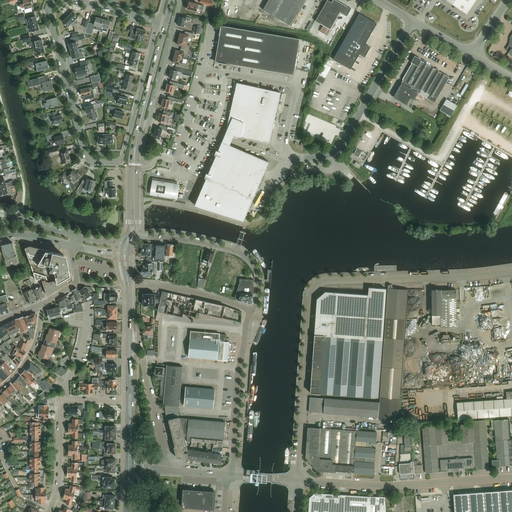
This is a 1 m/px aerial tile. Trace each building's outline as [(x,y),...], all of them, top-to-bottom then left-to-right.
[(33,5),(31,0),(25,0),(20,1),(22,11),(30,9),(29,6),(33,5)] [(268,0),(263,10),(291,26),(305,0),(268,0)] [(347,16),(351,9),(335,0),(333,0),(332,2),(327,0),(315,21),(323,26),(330,30),(340,12),(347,16)] [(445,0),(466,14),(475,0),(445,0)] [(187,5),(187,8),(187,9),(196,12),(197,8),(203,10),(204,6),(198,4),(189,2),(188,5),(187,5)] [(85,33),(88,21),(84,20),(83,26),(81,26),(78,23),(75,20),(78,17),(73,12),(68,17),(85,33)] [(351,69),(353,66),(359,54),(365,57),(370,48),(365,45),(376,24),(359,14),(335,56),(333,60),(351,69)] [(27,25),(30,25),(37,23),(35,16),(25,19),(26,22),(27,25)] [(190,21),(191,18),(186,17),(186,18),(180,16),(177,24),(184,26),(186,20),(190,21)] [(79,35),(85,33),(68,17),(63,22),(68,27),(71,24),(74,27),(75,32),(71,33),(72,35),(72,37),(79,35)] [(100,31),(103,20),(96,18),(94,24),(88,23),(86,33),(92,35),(93,29),(100,31)] [(111,29),(113,22),(103,20),(100,31),(100,32),(102,33),(103,31),(107,32),(108,28),(111,29)] [(32,32),(32,31),(33,33),(35,32),(35,31),(39,30),(37,23),(30,25),(32,32)] [(144,37),(146,31),(134,28),(134,27),(131,26),(130,32),(133,32),(132,36),(135,37),(135,39),(135,40),(140,41),(141,36),(144,37)] [(293,75),(300,39),(221,26),(215,62),(227,64),(293,75)] [(313,27),(310,32),(318,35),(320,30),(313,27)] [(192,39),(193,34),(185,31),(184,34),(180,33),(179,39),(188,41),(188,38),(192,39)] [(187,45),(188,41),(179,39),(177,45),(181,46),(181,49),(189,51),(190,46),(187,45)] [(33,49),(43,46),(41,40),(28,43),(29,46),(32,45),(33,49)] [(70,51),(77,49),(77,46),(79,46),(78,42),(76,42),(69,44),(70,51)] [(140,53),(136,52),(136,51),(134,51),(133,52),(132,51),(129,51),(129,50),(128,50),(129,47),(120,44),(119,47),(121,48),(126,49),(125,53),(128,53),(127,57),(138,60),(140,53)] [(43,46),(33,49),(34,52),(37,51),(38,55),(39,56),(41,55),(41,54),(45,53),(43,46)] [(83,57),(82,51),(78,52),(77,49),(70,51),(72,58),(75,58),(76,59),(83,57)] [(188,56),(189,51),(181,49),(180,51),(176,50),(174,56),(183,58),(184,55),(188,56)] [(182,63),(183,58),(174,56),(172,63),(176,64),(175,67),(185,69),(187,64),(182,63)] [(136,67),(138,60),(127,57),(126,60),(127,61),(126,64),(130,65),(129,66),(132,67),(132,66),(136,67)] [(418,93),(428,99),(434,103),(449,77),(415,57),(402,79),(403,80),(393,97),(410,107),(418,93)] [(328,59),(325,64),(331,68),(334,62),(328,59)] [(36,61),(29,63),(30,66),(36,64),(38,71),(48,68),(47,61),(38,64),(37,61),(36,61)] [(77,75),(83,74),(84,74),(87,74),(86,72),(89,71),(86,61),(80,63),(81,67),(75,69),(77,75)] [(325,64),(319,75),(325,78),(331,68),(325,64)] [(182,72),(182,69),(175,67),(174,70),(171,69),(169,77),(175,79),(177,71),(182,72)] [(125,81),(132,83),(134,76),(123,73),(123,76),(126,77),(125,81)] [(99,74),(90,77),(92,84),(101,81),(99,74)] [(319,75),(315,80),(323,84),(326,79),(325,78),(319,75)] [(45,78),(44,77),(27,81),(29,87),(42,84),(44,91),(53,89),(51,80),(47,81),(46,78),(45,78)] [(130,90),(132,83),(125,81),(121,80),(120,83),(124,84),(123,88),(124,88),(123,89),(126,90),(126,89),(130,90)] [(189,86),(178,83),(171,81),(171,85),(167,84),(165,91),(172,93),(174,86),(177,87),(188,90),(189,86)] [(281,93),(237,83),(225,134),(235,136),(269,144),(281,93)] [(92,87),(89,88),(80,90),(82,97),(83,96),(91,94),(90,92),(92,91),(92,87)] [(91,94),(83,96),(84,100),(94,97),(92,91),(90,92),(91,94)] [(128,99),(120,96),(114,94),(114,97),(118,99),(117,102),(118,103),(118,104),(120,105),(120,103),(126,105),(128,99)] [(50,96),(43,98),(46,108),(58,105),(57,98),(50,99),(50,96)] [(172,105),(173,101),(182,103),(183,101),(174,98),(168,97),(167,99),(163,99),(161,106),(168,108),(169,104),(172,105)] [(457,105),(446,99),(439,110),(447,114),(446,115),(450,117),(457,105)] [(86,113),(88,113),(90,119),(98,117),(96,111),(95,111),(93,105),(85,108),(86,113)] [(112,114),(114,114),(114,117),(117,118),(117,117),(123,119),(124,113),(114,110),(115,107),(108,105),(107,109),(113,110),(112,114)] [(165,115),(167,116),(170,116),(171,113),(164,111),(163,114),(159,113),(157,121),(163,123),(165,115)] [(55,124),(56,125),(58,124),(59,123),(63,122),(61,115),(57,116),(56,112),(50,113),(51,118),(53,118),(55,124)] [(162,130),(166,131),(167,128),(160,126),(159,129),(156,128),(154,136),(156,136),(156,139),(159,140),(160,137),(162,130)] [(50,139),(51,143),(55,142),(56,144),(65,142),(63,135),(54,137),(54,134),(46,136),(47,140),(50,139)] [(232,141),(235,136),(225,134),(224,138),(222,142),(230,145),(232,141)] [(222,142),(212,164),(259,184),(269,162),(230,145),(222,142)] [(61,150),(60,148),(48,150),(49,155),(53,155),(59,153),(61,152),(63,163),(70,162),(66,148),(61,150)] [(353,154),(359,157),(362,152),(357,148),(353,154)] [(212,164),(202,188),(249,208),(259,184),(212,164)] [(66,173),(59,176),(63,183),(68,180),(70,182),(70,184),(75,188),(79,184),(76,182),(80,177),(73,171),(68,176),(66,173)] [(0,186),(10,184),(9,182),(5,183),(3,178),(0,178),(0,186)] [(150,183),(149,189),(152,190),(151,193),(161,195),(164,196),(164,195),(175,197),(177,182),(152,178),(152,181),(150,181),(150,183)] [(81,184),(77,191),(81,193),(84,189),(92,191),(95,181),(87,179),(85,185),(81,184)] [(112,188),(112,182),(113,181),(107,181),(105,181),(105,188),(104,188),(104,194),(109,194),(109,197),(115,197),(115,188),(112,188)] [(10,184),(0,186),(0,195),(8,194),(6,187),(11,186),(10,184)] [(249,208),(202,188),(195,205),(243,221),(249,208)] [(175,224),(175,229),(201,234),(202,228),(175,224)] [(206,229),(204,235),(230,242),(232,236),(206,229)] [(246,241),(243,246),(258,260),(262,256),(246,241)] [(18,264),(16,256),(12,243),(1,245),(2,249),(6,267),(11,266),(11,265),(18,264)] [(142,244),(142,255),(149,255),(149,258),(147,258),(147,261),(152,261),(153,261),(153,247),(153,244),(150,244),(142,244)] [(153,247),(153,261),(157,261),(164,261),(164,255),(165,251),(165,245),(156,245),(156,247),(153,247)] [(164,261),(166,262),(166,255),(173,256),(174,246),(167,245),(166,252),(165,251),(164,255),(164,261)] [(30,246),(25,248),(36,281),(41,279),(42,282),(45,288),(47,295),(73,280),(71,271),(66,257),(64,255),(50,252),(50,251),(30,246)] [(210,267),(214,253),(208,251),(206,256),(205,255),(205,256),(204,257),(203,258),(204,259),(203,263),(207,264),(207,262),(209,263),(207,266),(210,267)] [(143,269),(142,269),(142,274),(152,274),(152,269),(154,269),(154,264),(152,264),(146,264),(146,266),(144,266),(143,269)] [(252,299),(254,279),(240,279),(240,283),(235,298),(247,302),(249,303),(250,303),(251,303),(252,302),(252,301),(252,299)] [(309,412),(390,418),(389,427),(389,432),(394,432),(395,427),(394,427),(394,425),(398,426),(408,289),(393,288),(391,285),(389,284),(388,285),(388,288),(379,402),(310,397),(309,412)] [(42,289),(40,286),(34,289),(38,300),(45,297),(42,289)] [(378,398),(386,287),(369,286),(368,294),(325,291),(317,298),(310,393),(378,398)] [(87,302),(94,300),(98,299),(97,293),(94,293),(94,296),(92,297),(91,295),(88,291),(89,290),(87,287),(84,287),(79,291),(84,297),(87,302)] [(77,301),(81,299),(82,298),(77,288),(72,291),(74,295),(73,295),(77,301)] [(32,289),(24,292),(29,304),(37,301),(32,289)] [(432,290),(432,315),(441,315),(441,327),(456,327),(456,290),(432,290)] [(199,313),(227,319),(241,323),(242,312),(225,306),(162,291),(161,295),(159,303),(157,312),(182,317),(183,314),(196,317),(198,317),(199,313)] [(98,299),(94,300),(94,304),(104,304),(110,304),(110,301),(112,301),(117,301),(117,298),(117,293),(107,293),(107,301),(99,301),(98,299)] [(155,303),(159,303),(161,295),(155,295),(155,293),(143,293),(143,306),(155,306),(155,303)] [(6,295),(0,296),(0,312),(1,315),(9,312),(7,303),(9,302),(6,295)] [(56,304),(56,305),(57,307),(59,307),(59,306),(66,305),(77,303),(77,301),(73,295),(70,297),(72,300),(69,301),(66,295),(57,300),(58,303),(56,304)] [(82,303),(75,305),(76,312),(84,311),(82,303)] [(57,307),(47,310),(50,319),(62,316),(60,310),(67,309),(66,305),(59,306),(59,307),(57,307)] [(31,326),(33,325),(30,315),(24,317),(27,326),(31,325),(31,326)] [(22,332),(28,330),(28,329),(23,317),(16,319),(22,332)] [(16,320),(9,323),(15,333),(20,331),(21,331),(20,329),(16,320)] [(106,325),(106,329),(117,330),(117,321),(107,321),(107,320),(102,320),(102,322),(105,322),(105,325),(106,325)] [(9,323),(3,326),(10,336),(11,336),(11,335),(15,333),(9,323)] [(143,326),(143,334),(144,334),(144,340),(148,340),(148,334),(152,334),(152,331),(155,331),(155,324),(152,324),(152,326),(143,326)] [(268,325),(251,349),(257,352),(268,325)] [(48,360),(52,361),(52,359),(52,358),(50,357),(51,353),(52,353),(54,347),(55,348),(56,346),(57,347),(58,343),(57,343),(58,337),(60,337),(61,333),(63,333),(64,333),(64,331),(60,330),(60,331),(50,328),(48,334),(47,334),(45,339),(43,344),(41,351),(40,351),(38,356),(48,359),(48,360)] [(228,361),(229,342),(226,342),(226,335),(219,334),(220,334),(191,331),(188,357),(228,361)] [(109,339),(109,345),(117,345),(117,336),(110,336),(110,333),(103,334),(103,338),(108,338),(108,339),(109,339)] [(24,350),(27,343),(21,341),(18,347),(24,350)] [(105,357),(107,357),(117,357),(117,349),(107,349),(107,348),(99,348),(92,346),(91,350),(99,352),(101,350),(105,350),(105,357)] [(26,353),(16,348),(15,350),(17,351),(15,354),(18,356),(19,355),(23,358),(26,353)] [(100,361),(100,367),(107,367),(107,371),(116,371),(117,364),(107,364),(107,361),(100,361)] [(9,376),(13,372),(5,362),(0,366),(9,376)] [(36,380),(35,381),(36,382),(37,383),(39,386),(47,395),(55,390),(44,380),(42,382),(39,378),(38,379),(36,378),(42,371),(31,362),(25,370),(32,375),(31,376),(36,380)] [(162,380),(160,396),(164,396),(163,405),(166,405),(165,412),(166,412),(178,413),(183,367),(167,365),(166,368),(165,380),(162,380)] [(155,366),(155,375),(158,375),(158,380),(162,380),(165,380),(166,368),(164,368),(164,367),(155,366)] [(62,367),(61,367),(56,372),(61,376),(66,373),(62,367)] [(0,377),(3,381),(8,376),(1,368),(0,368),(0,377)] [(29,384),(34,379),(32,377),(25,370),(21,375),(27,381),(26,381),(29,384)] [(25,386),(27,384),(20,376),(17,380),(29,394),(34,399),(35,398),(25,386)] [(89,393),(89,384),(85,384),(85,377),(80,379),(80,381),(80,384),(78,384),(78,388),(79,388),(79,389),(84,389),(84,393),(89,393)] [(101,381),(101,379),(101,377),(100,377),(98,377),(98,378),(92,378),(92,384),(89,384),(89,393),(94,393),(94,389),(98,389),(98,383),(101,383),(101,381)] [(20,393),(22,391),(26,396),(28,394),(16,380),(12,384),(20,393)] [(101,381),(101,383),(101,388),(105,388),(105,390),(108,390),(112,390),(112,389),(116,389),(117,388),(117,386),(116,385),(116,384),(116,380),(109,380),(109,381),(108,381),(105,381),(105,383),(104,383),(104,381),(101,381)] [(7,388),(13,395),(17,392),(11,385),(7,388)] [(215,389),(186,387),(184,406),(213,408),(215,389)] [(10,398),(13,395),(7,388),(2,393),(13,405),(14,403),(10,398)] [(41,399),(46,395),(43,391),(38,395),(41,399)] [(457,419),(511,415),(511,391),(506,392),(507,399),(456,402),(457,419)] [(8,400),(2,394),(0,395),(0,399),(4,404),(6,403),(11,407),(13,405),(9,400),(8,400)] [(39,413),(49,413),(49,409),(47,408),(47,395),(41,399),(41,402),(39,402),(39,405),(39,413)] [(251,401),(249,431),(255,431),(257,401),(251,401)] [(73,417),(77,417),(77,415),(77,408),(69,408),(69,415),(73,415),(73,417)] [(100,412),(100,418),(103,418),(103,416),(105,416),(105,418),(115,418),(115,416),(117,416),(117,412),(115,412),(115,410),(113,410),(113,409),(107,408),(107,410),(105,410),(105,412),(100,412)] [(49,417),(49,413),(39,413),(36,413),(36,417),(33,417),(33,421),(39,421),(47,421),(47,417),(49,417)] [(178,417),(174,417),(167,416),(175,446),(174,446),(176,457),(177,457),(186,459),(188,449),(186,449),(182,436),(187,436),(190,436),(223,439),(225,422),(178,418),(178,417)] [(83,424),(83,421),(83,419),(73,419),(73,423),(69,423),(69,433),(73,433),(72,438),(82,438),(82,433),(78,433),(78,424),(83,424)] [(494,430),(495,440),(497,460),(492,460),(492,468),(500,468),(500,465),(511,464),(511,438),(510,439),(509,419),(492,420),(492,430),(494,430)] [(446,425),(422,427),(425,473),(438,472),(438,470),(447,469),(450,469),(452,470),(453,471),(456,470),(458,470),(460,468),(461,468),(465,468),(476,467),(476,469),(478,469),(486,468),(489,468),(485,420),(472,421),(472,424),(460,424),(462,442),(448,443),(446,425)] [(30,430),(41,430),(41,426),(39,426),(39,422),(30,422),(30,425),(30,430)] [(353,473),(355,447),(355,442),(356,432),(356,431),(307,427),(305,457),(317,471),(353,473)] [(41,435),(41,430),(30,430),(30,438),(39,438),(39,435),(41,435)] [(356,432),(355,442),(375,444),(376,434),(356,432)] [(244,433),(242,463),(248,464),(250,434),(244,433)] [(39,442),(39,438),(30,438),(30,446),(40,446),(40,442),(39,442)] [(68,450),(78,450),(78,446),(81,446),(81,443),(83,443),(83,441),(72,441),(72,445),(68,445),(68,450)] [(116,444),(108,444),(108,445),(104,445),(104,442),(93,441),(93,449),(104,449),(105,453),(103,454),(103,456),(109,456),(109,453),(116,453),(116,444)] [(212,453),(205,452),(203,461),(220,464),(220,463),(221,459),(222,454),(221,454),(218,454),(216,454),(216,451),(218,451),(221,451),(222,451),(223,448),(216,447),(213,447),(212,453)] [(375,448),(360,447),(355,447),(355,457),(374,458),(375,448)] [(203,461),(205,452),(188,449),(186,459),(203,461)] [(78,454),(78,450),(68,450),(68,455),(72,455),(72,459),(80,459),(80,454),(78,454)] [(38,457),(38,454),(32,454),(32,457),(30,457),(30,462),(40,462),(40,457),(38,457)] [(413,460),(414,474),(422,473),(422,465),(417,465),(417,460),(413,460)] [(373,473),(374,463),(354,462),(354,472),(373,473)] [(411,472),(414,471),(413,462),(411,462),(411,464),(399,464),(400,474),(411,473),(411,472)] [(68,472),(77,472),(77,465),(82,465),(82,463),(72,463),(72,467),(68,467),(68,472)] [(76,479),(77,472),(68,472),(67,477),(72,477),(72,481),(81,482),(81,479),(76,479)] [(104,477),(104,475),(99,475),(93,475),(93,480),(99,480),(99,481),(101,481),(101,482),(102,482),(102,488),(107,488),(107,487),(114,488),(115,483),(115,482),(116,481),(116,480),(115,479),(112,479),(112,477),(113,477),(104,477)] [(40,482),(40,478),(30,478),(30,483),(30,486),(38,486),(38,482),(40,482)] [(80,490),(80,488),(71,486),(70,490),(66,489),(65,494),(73,496),(75,489),(80,490)] [(36,490),(36,495),(46,495),(46,491),(44,491),(44,487),(36,487),(36,490)] [(182,491),(181,507),(214,510),(215,494),(196,490),(194,490),(183,489),(182,491)] [(511,511),(511,490),(507,490),(503,491),(498,491),(483,492),(458,494),(454,494),(453,494),(454,511),(511,511)] [(385,511),(385,497),(369,497),(314,492),(309,497),(307,511),(385,511)] [(72,503),(73,496),(65,494),(63,499),(67,499),(66,504),(76,506),(75,508),(81,509),(81,506),(76,504),(77,504),(72,503)] [(36,495),(36,502),(37,503),(44,503),(44,500),(46,500),(46,495),(36,495)] [(114,502),(100,501),(96,500),(96,502),(100,503),(105,504),(105,508),(113,509),(113,508),(114,507),(114,506),(114,505),(114,502)] [(37,506),(28,502),(26,505),(31,507),(28,511),(39,511),(40,511),(35,509),(37,506)]
